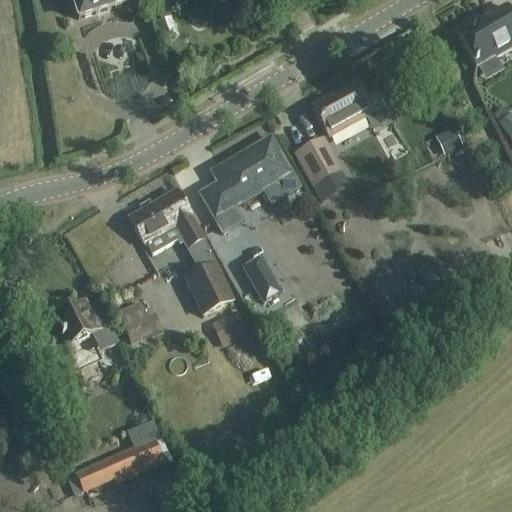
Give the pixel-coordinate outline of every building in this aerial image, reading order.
[(71,0),(79,21),(128,5),(126,0),(71,0)] [(511,50),(511,18),(506,8),(492,17),(494,20),(481,28),(477,21),(457,32),(459,36),(457,36),(477,70),(478,69),(476,66),(494,55),(496,60),(511,50)] [(329,140),(366,120),(374,135),(390,126),(383,111),(374,95),(363,101),(356,87),(312,111),(329,140)] [(510,118),(504,110),(493,118),(499,126),(498,127),(511,145),(511,144),(511,120),(510,118)] [(462,149),(454,131),(438,139),(447,157),(462,149)] [(218,187),(200,197),(217,226),(237,214),(295,181),(271,140),(247,154),(249,158),(213,179),(218,187)] [(301,154),(310,172),(318,186),(341,174),(323,142),(301,154)] [(176,194),(129,221),(143,246),(145,244),(153,258),(182,241),(189,252),(205,243),(192,221),(186,211),(176,194)] [(242,271),(263,307),(280,297),(260,261),(242,271)] [(183,283),(202,321),(234,305),(215,267),(183,283)] [(56,321),(65,339),(70,348),(99,334),(85,307),(56,321)] [(160,338),(155,322),(148,324),(141,307),(118,316),(129,349),(160,338)] [(24,376),(11,367),(0,382),(0,391),(8,398),(24,376)] [(84,470),(81,462),(80,460),(70,465),(84,497),(139,473),(141,478),(165,467),(153,440),(95,465),(84,470)]
